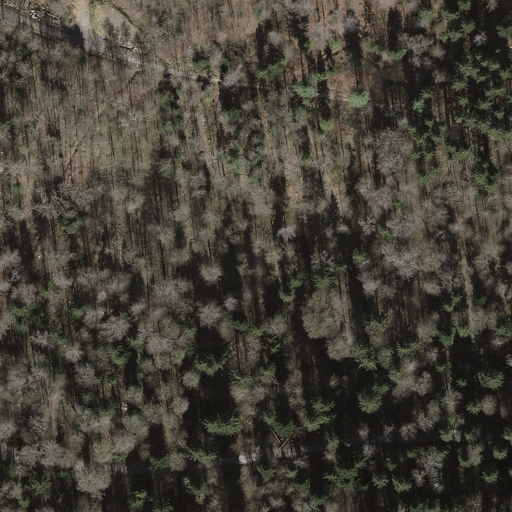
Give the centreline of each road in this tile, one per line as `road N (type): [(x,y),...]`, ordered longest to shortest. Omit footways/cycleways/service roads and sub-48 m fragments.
road 1 (track): [(0,6),(152,64),(388,108),(511,142)]
road 2 (track): [(0,455),(111,468),(351,442),(511,439)]
